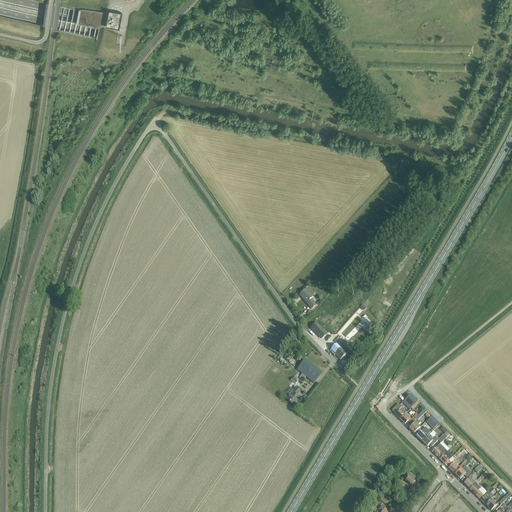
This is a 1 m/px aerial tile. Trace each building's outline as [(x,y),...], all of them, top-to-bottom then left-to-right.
[(119,29),(122,13),(113,11),(109,11),(108,14),(106,26),(108,27),(110,27),(115,28),(119,29)] [(299,296),(306,303),(311,310),(316,305),(311,299),(313,297),(307,290),(299,296)] [(327,334),(316,323),(311,329),(321,339),(327,334)] [(338,346),(332,340),(331,338),(327,342),(328,344),(334,350),(338,346)] [(340,346),(342,343),(336,338),(334,340),(340,346)] [(341,349),(335,355),(341,360),(349,352),(344,347),(342,350),(341,349)] [(322,374),(310,364),(305,360),(297,370),(302,374),(300,377),(299,379),(302,381),(304,379),(312,386),(315,383),(322,374)] [(297,382),(293,378),(291,380),(292,382),(289,386),(291,388),(295,384),(297,382)] [(289,395),(286,399),(293,406),(299,399),(297,396),(298,395),(300,392),(295,388),(293,390),(291,389),(287,394),(289,395)] [(411,395),(403,403),(410,410),(411,409),(413,411),(419,404),(411,395)] [(395,414),(400,420),(406,414),(407,413),(398,405),(392,411),(395,414)] [(418,416),(408,426),(410,428),(409,429),(414,434),(420,428),(417,426),(420,423),(418,421),(422,417),(427,412),(425,410),(420,415),(418,416)] [(406,414),(400,420),(405,425),(411,419),(406,414)] [(407,424),(408,426),(418,416),(417,415),(415,416),(407,424)] [(426,423),(433,430),(439,424),(432,417),(426,423)] [(417,436),(422,442),(430,433),(425,428),(422,432),(420,430),(415,435),(417,436)] [(439,441),(441,443),(449,436),(447,433),(439,441)] [(422,442),(427,447),(430,445),(432,447),(438,441),(435,439),(434,438),(435,437),(431,434),(422,442)] [(437,457),(445,450),(440,445),(432,452),(437,457)] [(445,450),(437,457),(440,460),(445,465),(452,458),(445,450)] [(445,465),(447,467),(453,462),(455,459),(453,457),(452,458),(445,465)] [(464,466),(455,475),(460,480),(464,476),(466,478),(471,473),(466,468),(471,463),(469,461),(464,466)] [(455,475),(464,466),(463,465),(462,464),(459,467),(455,463),(453,466),(449,469),(455,475)] [(414,481),(416,478),(409,472),(406,475),(409,477),(405,482),(412,487),(415,482),(414,481)] [(476,484),(470,490),(475,495),(478,491),(480,489),(477,486),(479,485),(478,484),(479,483),(485,477),(483,475),(477,481),(475,483),(476,484)] [(470,478),(464,484),(469,489),(475,483),(470,478)] [(392,499),(399,504),(406,494),(400,489),(392,499)] [(480,501),(486,506),(492,500),(488,496),(490,494),(494,490),(492,489),(489,492),(489,491),(488,492),(486,494),(486,495),(480,501)] [(478,491),(475,495),(480,500),(483,496),(478,491)] [(509,493),(504,498),(499,503),(501,505),(511,495),(509,493)] [(492,500),(486,506),(491,511),(497,506),(492,500)]
